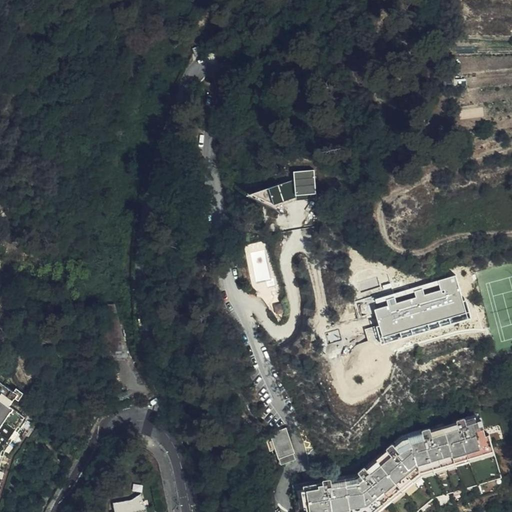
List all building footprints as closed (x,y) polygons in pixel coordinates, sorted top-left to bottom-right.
[(297,195),(318,193),(316,168),(295,170),(297,195)] [(298,197),(295,182),(272,187),(275,202),(298,197)] [(292,299),(290,290),(280,292),(282,301),(292,299)] [(127,357),(115,309),(103,308),(103,334),(106,368),(127,357)] [(0,457),(1,455),(24,421),(10,411),(17,401),(17,397),(0,384),(0,457)] [(394,511),(440,483),(506,464),(494,421),(490,422),(485,406),(470,410),(468,405),(460,407),(462,413),(434,421),(433,415),(425,417),(427,423),(410,427),(400,435),(397,430),(389,436),(393,441),(371,457),(368,454),(362,458),(364,461),(358,466),(334,470),(333,465),(327,466),(327,471),(305,475),(309,496),(312,495),(314,505),(317,505),(317,509),(321,508),(321,511),(394,511)] [(275,419),(286,450),(300,445),(290,414),(275,419)] [(150,511),(148,500),(141,484),(132,490),(114,493),(116,504),(112,504),(113,511),(150,511)] [(154,499),(148,500),(150,511),(153,511),(157,511),(154,499)]
